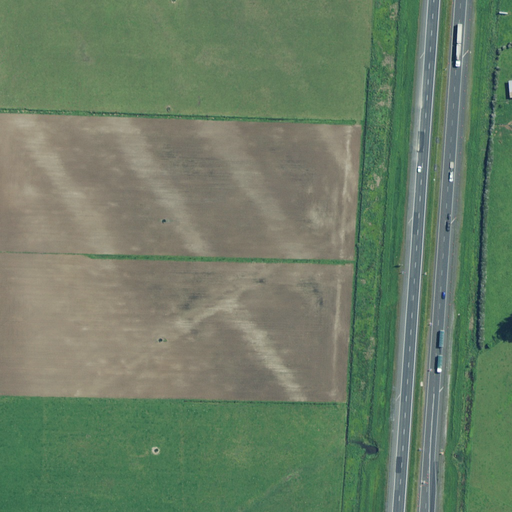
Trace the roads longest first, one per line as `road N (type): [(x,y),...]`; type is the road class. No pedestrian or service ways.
road 1 (motorway): [(404,511),(440,0)]
road 2 (motorway): [(465,0),(430,511)]
